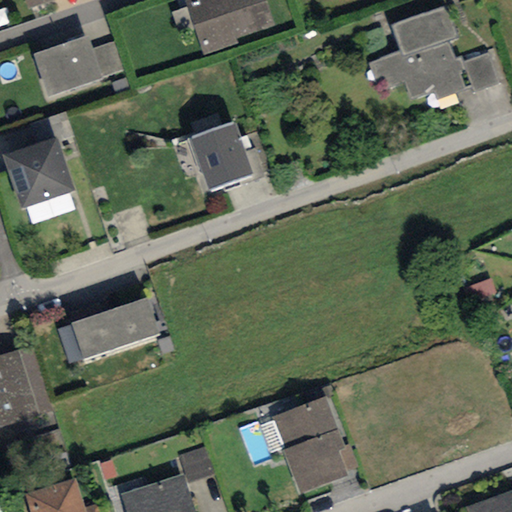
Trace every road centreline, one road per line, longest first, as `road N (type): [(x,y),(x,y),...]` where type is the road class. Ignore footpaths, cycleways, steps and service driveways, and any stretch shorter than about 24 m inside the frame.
road 1 (residential): [(17,295),(511,120)]
road 2 (residential): [(511,450),(343,511)]
